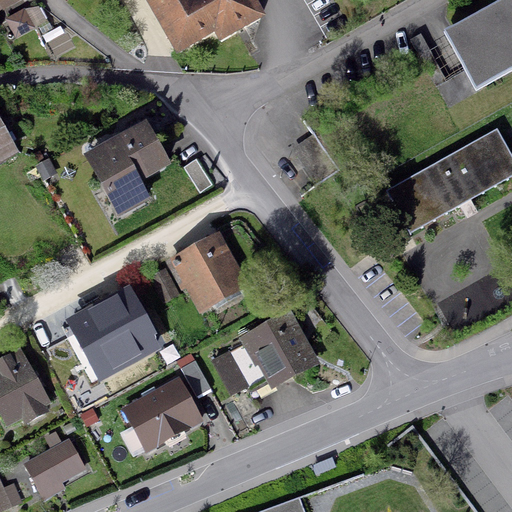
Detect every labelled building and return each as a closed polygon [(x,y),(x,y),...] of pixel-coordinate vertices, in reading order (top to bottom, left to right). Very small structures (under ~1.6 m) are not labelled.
[(147,0),(177,51),(214,29),(220,41),(260,19),(249,0),(147,0)] [(511,10),(447,46),(474,96),(511,75),(511,10)] [(0,130),(0,163),(14,155),(0,130)] [(163,168),(143,130),(96,155),(116,192),(163,168)] [(318,141),(297,156),(318,185),(339,170),(318,141)] [(482,145),(397,196),(414,223),(498,172),(482,145)] [(198,160),(185,169),(200,191),(213,183),(198,160)] [(240,287),(216,243),(176,265),(201,309),(240,287)] [(165,272),(152,279),(164,301),(178,294),(165,272)] [(110,359),(148,339),(127,300),(89,321),(110,359)] [(287,320),(250,340),(269,375),(276,388),(313,369),(287,320)] [(232,395),(269,375),(250,340),(214,360),(232,395)] [(46,407),(21,359),(0,369),(0,408),(9,426),(46,407)] [(196,362),(182,370),(197,398),(211,390),(196,362)] [(147,452),(201,422),(179,382),(125,412),(147,452)] [(41,493),(84,470),(69,443),(26,467),(41,493)] [(332,458),(312,466),(316,475),(335,467),(332,458)] [(0,490),(0,511),(8,508),(0,490)] [(304,511),(300,499),(267,511),(304,511)]
